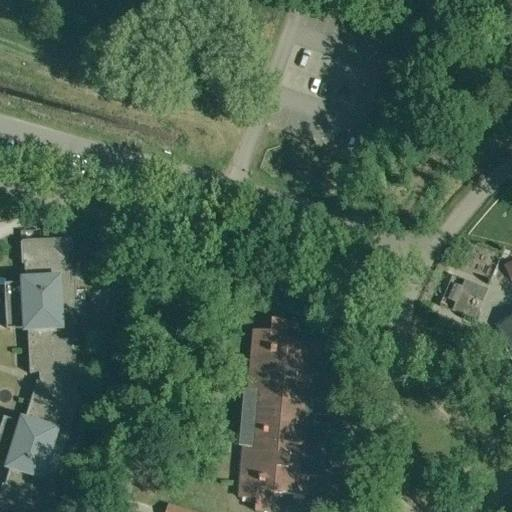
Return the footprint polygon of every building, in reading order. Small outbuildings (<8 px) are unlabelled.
[(29,374),(83,371),(75,371),(73,328),(77,327),(75,283),(71,283),(70,263),(71,263),(71,264),(73,264),(71,238),(70,238),(70,243),(21,245),(21,241),(20,241),(21,266),(22,266),(24,265),(25,293),(5,294),(7,323),(26,322),(29,374)] [(511,316),(498,324),(511,350),(511,316)] [(243,408),(242,421),(310,427),(311,416),(313,417),(313,414),(321,415),(325,367),(317,367),(319,347),(284,344),(284,343),(285,336),(286,324),(272,322),(271,335),(254,333),(249,395),(254,396),(252,409),(243,408)] [(76,395),(83,371),(29,374),(29,375),(38,374),(39,384),(36,383),(21,433),(2,428),(0,432),(0,457),(12,461),(4,488),(3,487),(2,486),(0,491),(0,507),(15,511),(47,511),(51,501),(50,501),(50,502),(48,501),(55,480),(40,475),(52,437),(67,442),(81,397),(76,395)] [(312,427),(310,427),(242,421),(239,447),(244,448),(239,499),(256,501),(255,511),(269,511),(271,495),(271,494),(306,497),(307,478),(315,478),(319,431),(312,430),(312,427)]
